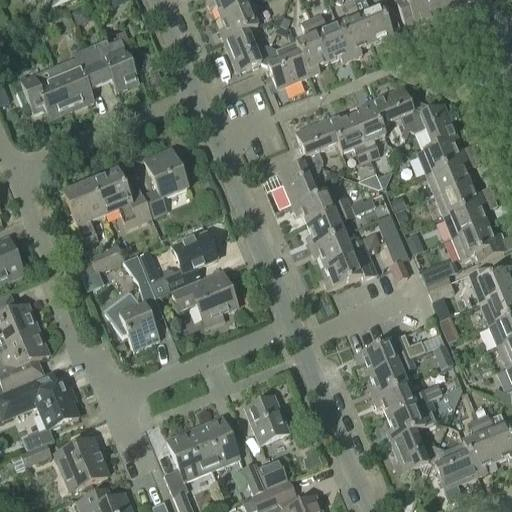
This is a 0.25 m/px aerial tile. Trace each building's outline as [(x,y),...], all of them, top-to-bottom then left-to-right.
[(45,0),(50,12),(80,0),(79,0),(45,0)] [(248,0),(212,0),(205,3),(209,13),(214,10),(219,21),(252,7),(248,0)] [(391,0),(392,1),(406,34),(426,26),(428,31),(438,27),(427,0),(391,0)] [(427,0),(438,27),(447,23),(445,17),(457,12),(452,0),(427,0)] [(452,0),(457,12),(468,8),(471,13),(481,9),(476,0),(452,0)] [(476,0),(481,9),(490,5),(487,0),(476,0)] [(362,2),(352,6),(370,49),(382,44),(384,50),(394,46),(378,9),(367,13),(362,2)] [(348,25),(337,30),(352,63),(361,59),(359,54),(370,49),(352,6),(342,10),(348,25)] [(224,33),(218,36),(222,45),(247,35),(247,36),(257,32),(252,20),(256,18),(252,7),(219,21),(224,33)] [(320,19),(310,24),(328,67),(339,62),(342,67),(352,63),(337,30),(326,34),(320,19)] [(306,43),(294,48),(299,58),(300,57),(310,81),(319,77),(317,72),(328,67),(310,24),(300,28),(306,43)] [(247,35),(222,45),(236,78),(260,68),(264,69),(270,53),(265,50),(255,55),(247,36),(247,35)] [(94,47),(83,51),(100,92),(111,88),(115,97),(138,88),(120,44),(96,54),(94,47)] [(270,53),(264,69),(266,71),(277,95),(310,81),(300,57),(299,58),(294,48),(276,56),(275,55),(270,53)] [(74,63),(53,72),(71,115),(93,106),(89,96),(100,92),(83,51),(71,56),(74,63)] [(53,72),(19,86),(32,118),(43,113),(48,125),(71,115),(53,72)] [(402,93),(370,106),(380,130),(399,122),(403,133),(408,135),(415,118),(412,117),(402,93)] [(362,116),(351,121),(369,164),(378,160),(372,145),(384,140),(380,130),(370,106),(360,110),(362,116)] [(415,118),(408,135),(413,137),(424,132),(431,151),(432,152),(450,144),(456,142),(443,110),(419,120),(415,118)] [(337,120),(327,124),(338,148),(337,149),(341,159),(353,154),(359,169),(369,164),(351,121),(339,126),(337,120)] [(327,124),(295,138),(305,162),(303,165),(321,172),(323,167),(318,156),(337,149),(338,148),(327,124)] [(431,151),(416,157),(425,180),(475,159),(471,149),(455,156),(450,144),(432,152),(431,151)] [(155,194),(142,199),(152,221),(164,216),(160,205),(186,194),(169,154),(143,164),(155,194)] [(475,159),(425,180),(434,201),(468,186),(463,174),(478,168),(475,159)] [(302,168),(278,178),(292,211),(316,201),(315,200),(308,181),(319,176),(321,172),(303,165),(302,168)] [(115,176),(90,186),(104,220),(117,214),(124,233),(150,222),(140,198),(127,204),(115,176)] [(338,181),(328,177),(325,182),(327,188),(334,191),(338,181)] [(378,195),(382,194),(377,183),(375,179),(357,187),(378,195)] [(90,186),(62,198),(83,250),(96,244),(88,226),(104,220),(90,186)] [(468,186),(434,201),(443,222),(492,201),(488,191),(473,198),(468,186)] [(316,201),(292,211),(296,221),(302,218),(306,230),(349,212),(345,202),(330,208),(325,196),(315,200),(316,201)] [(492,201),(443,222),(451,243),(485,228),(480,216),(496,210),(492,201)] [(403,212),(399,202),(390,206),(395,216),(403,212)] [(311,241),(305,244),(310,253),(343,239),(339,228),(353,222),(353,220),(361,217),(357,208),(349,212),(306,230),(311,241)] [(406,224),(402,214),(394,217),(399,227),(406,224)] [(485,228),(451,243),(460,264),(474,258),(477,266),(502,255),(495,238),(490,240),(485,228)] [(164,280),(163,280),(147,287),(154,302),(169,296),(198,284),(193,273),(215,264),(204,238),(171,252),(180,274),(173,276),(172,275),(170,275),(169,275),(167,276),(166,276),(165,277),(164,279),(164,280)] [(343,239),(310,253),(314,263),(319,260),(324,272),(367,254),(363,244),(348,250),(343,239)] [(0,288),(22,279),(7,243),(0,245),(0,288)] [(162,246),(153,250),(160,265),(169,261),(162,246)] [(116,250),(88,262),(95,276),(122,265),(116,250)] [(329,283),(323,285),(327,295),(360,282),(362,285),(376,280),(370,265),(371,264),(367,254),(324,272),(329,283)] [(128,299),(104,316),(122,341),(125,340),(131,356),(158,345),(148,320),(159,315),(154,302),(147,287),(137,261),(117,270),(133,288),(142,310),(138,312),(128,299)] [(452,264),(420,278),(424,289),(446,280),(447,283),(458,278),(452,264)] [(400,265),(389,269),(396,286),(407,281),(400,265)] [(485,272),(467,280),(479,309),(511,295),(511,292),(508,283),(511,280),(511,276),(510,270),(488,279),(485,272)] [(198,284),(169,296),(177,315),(194,308),(204,333),(221,326),(219,319),(235,313),(224,286),(215,290),(211,279),(198,284)] [(449,286),(427,295),(431,306),(453,297),(449,286)] [(511,295),(479,309),(488,330),(511,319),(511,295)] [(11,299),(0,303),(0,350),(36,335),(25,309),(17,312),(11,299)] [(511,319),(488,330),(496,351),(511,344),(511,319)] [(0,367),(2,371),(0,371),(0,392),(2,397),(31,385),(35,383),(29,368),(47,361),(36,335),(0,350),(0,367)] [(403,340),(354,361),(359,371),(364,369),(369,380),(424,357),(420,347),(408,352),(403,340)] [(511,344),(496,351),(505,372),(511,369),(511,344)] [(373,391),(368,394),(372,403),(406,389),(402,378),(428,367),(424,357),(369,380),(373,391)] [(31,385),(2,397),(12,421),(35,411),(45,435),(77,422),(67,397),(70,396),(65,383),(36,396),(31,385)] [(406,389),(372,403),(376,413),(381,410),(386,422),(429,404),(430,404),(441,399),(437,389),(411,400),(406,389)] [(459,391),(446,397),(453,415),(461,396),(459,391)] [(272,401),(243,413),(258,450),(287,437),(272,401)] [(391,434),(386,436),(390,445),(414,435),(414,436),(436,427),(431,415),(434,414),(430,404),(429,404),(386,422),(391,434)] [(487,418),(477,423),(495,466),(507,461),(509,467),(511,465),(511,446),(509,439),(509,438),(505,428),(494,433),(487,418)] [(221,423),(193,434),(210,474),(237,463),(221,423)] [(473,442),(463,446),(477,480),(486,477),(484,471),(495,466),(477,423),(467,427),(473,442)] [(193,434),(165,446),(182,486),(210,474),(193,434)] [(414,435),(390,445),(403,478),(428,468),(430,469),(438,452),(433,450),(422,455),(414,436),(414,435)] [(91,444),(54,459),(69,496),(106,481),(91,444)] [(438,452),(430,469),(434,470),(444,494),(477,480),(463,446),(442,454),(438,452)] [(45,449),(19,460),(24,471),(49,460),(45,449)] [(276,464),(255,472),(264,493),(285,485),(276,464)] [(252,469),(240,474),(251,500),(263,495),(252,469)] [(288,486),(250,502),(254,511),(318,511),(314,501),(297,509),(288,486)] [(105,494),(75,506),(77,511),(127,511),(122,500),(110,505),(105,494)] [(190,511),(184,497),(172,502),(176,511),(190,511)]
